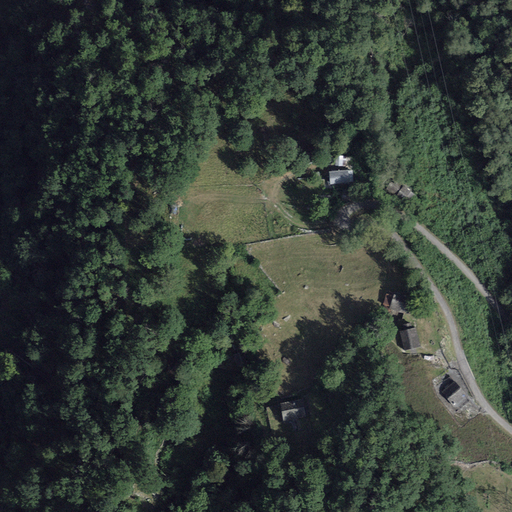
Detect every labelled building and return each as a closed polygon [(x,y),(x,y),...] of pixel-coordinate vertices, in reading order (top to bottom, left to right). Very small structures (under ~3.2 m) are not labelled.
[(319,161),(318,154),(298,156),(299,163),(319,161)] [(347,174),(347,172),(330,173),(330,177),(327,178),(328,185),(348,183),(348,182),(355,181),(354,173),(347,174)] [(390,308),(409,315),(415,298),(396,291),(390,308)] [(404,351),(421,347),(416,326),(409,328),(408,322),(402,324),(403,329),(399,330),(404,351)] [(247,364),(243,351),(233,355),(237,367),(247,364)] [(467,393),(454,380),(441,392),(459,412),(470,402),(464,396),(467,393)] [(305,417),(302,399),(280,402),(283,420),(305,417)]
